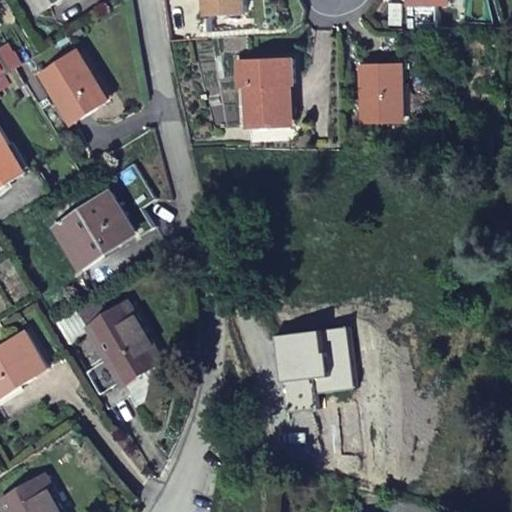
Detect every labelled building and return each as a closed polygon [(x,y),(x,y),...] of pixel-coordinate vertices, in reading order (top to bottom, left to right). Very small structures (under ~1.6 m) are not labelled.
[(33,0),(42,12),(59,0),(33,0)] [(247,0),(206,0),(207,16),(248,13),(247,0)] [(14,71),(23,66),(10,44),(1,50),(14,71)] [(112,100),(82,52),(45,76),(75,124),(112,100)] [(296,60),(240,63),(242,88),(248,87),(250,128),(293,126),(292,84),(297,84),(296,60)] [(406,66),(364,67),(365,122),(407,120),(406,66)] [(0,125),(0,191),(29,174),(0,125)] [(115,194),(59,229),(83,268),(139,233),(115,194)] [(93,329),(102,344),(127,385),(168,360),(133,303),(93,329)] [(0,399),(50,368),(29,334),(0,351),(0,399)] [(80,357),(113,408),(134,396),(127,385),(102,344),(80,357)] [(49,477),(5,503),(9,511),(66,511),(56,494),(59,493),(49,477)]
